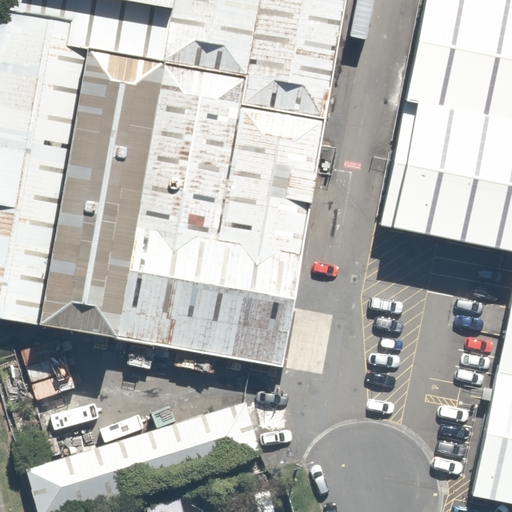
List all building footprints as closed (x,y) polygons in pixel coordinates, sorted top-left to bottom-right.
[(166,64),(177,0),(7,0),(1,9),(71,21),(67,45),(88,49),(166,64)] [(346,0),(177,0),(166,64),(117,339),(284,367),(346,0)] [(511,0),(421,0),(378,222),(511,248),(511,0)] [(0,318),(39,323),(88,49),(67,45),(71,21),(1,9),(0,11),(0,318)] [(39,323),(117,339),(166,64),(88,49),(39,323)] [(511,283),(494,372),(470,490),(511,497),(511,283)] [(42,411),(70,403),(64,382),(36,390),(42,411)] [(70,403),(42,411),(51,445),(90,434),(80,400),(70,403)] [(237,404),(26,467),(39,511),(49,511),(251,452),(237,404)]
